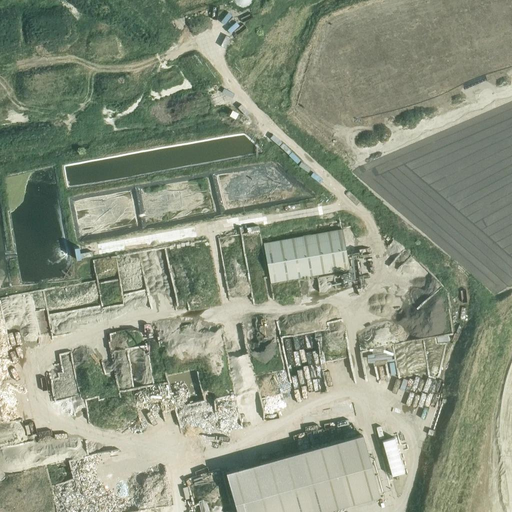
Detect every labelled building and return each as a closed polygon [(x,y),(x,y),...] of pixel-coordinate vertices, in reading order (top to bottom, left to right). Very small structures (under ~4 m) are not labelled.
[(235,30),(232,27),(225,34),(231,42),(250,25),(243,18),(238,23),(240,25),(235,30)] [(239,118),(242,111),(235,109),(232,115),(239,118)] [(251,233),(262,232),(261,224),(250,225),(251,233)] [(263,244),(270,284),(349,269),(342,229),(263,244)] [(440,336),(441,343),(452,342),(451,334),(440,336)] [(375,349),(379,365),(390,362),(386,346),(375,349)] [(305,427),(319,424),(318,419),(304,422),(305,427)] [(382,439),(392,437),(388,425),(378,428),(382,439)] [(225,472),(236,511),(317,511),(379,495),(362,434),(225,472)] [(385,446),(396,444),(395,438),(383,440),(385,446)] [(386,447),(392,473),(405,470),(399,444),(386,447)] [(359,502),(361,511),(380,511),(376,497),(359,502)]
